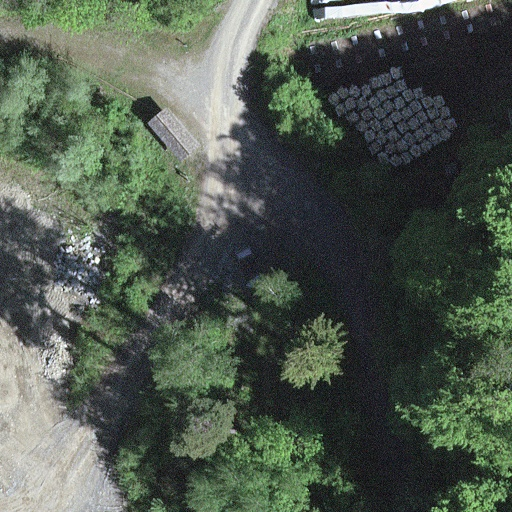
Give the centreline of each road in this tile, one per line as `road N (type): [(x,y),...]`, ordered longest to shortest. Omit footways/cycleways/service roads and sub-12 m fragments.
road 1 (track): [(79,511),(86,473),(126,391),(195,279),(223,86),(264,0)]
road 2 (track): [(0,43),(223,86)]
